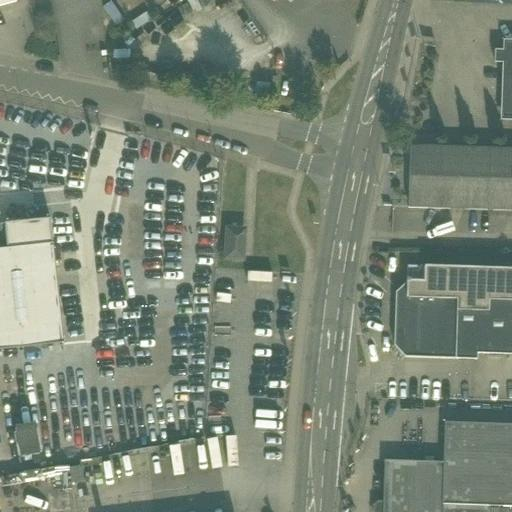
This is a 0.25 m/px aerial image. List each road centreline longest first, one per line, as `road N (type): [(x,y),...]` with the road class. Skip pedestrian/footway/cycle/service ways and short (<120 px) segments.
road 1 (residential): [(356,159),(0,79)]
road 2 (tertiary): [(356,159),(323,368),(316,511)]
road 3 (tertiary): [(397,0),(356,159)]
